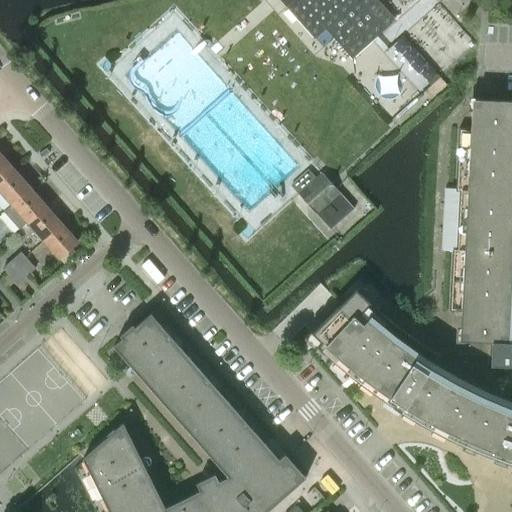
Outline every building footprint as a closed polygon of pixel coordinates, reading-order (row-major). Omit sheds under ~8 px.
[(292,0),(293,1),(295,3),(289,9),(314,38),(325,28),(352,57),(393,20),(375,0),(292,0)] [(355,289),(340,304),(333,311),(312,333),(314,335),(319,341),(321,343),(317,347),(329,357),(340,366),(351,375),(357,380),(363,385),(370,390),(377,395),(385,401),(394,407),(402,412),(443,435),(486,454),(511,462),(511,343),(508,343),(511,260),(511,101),(472,99),(470,129),(459,128),(455,191),(459,191),(456,248),(452,248),(449,311),(461,311),(459,341),(492,343),(490,365),(511,366),(511,367),(508,378),(499,399),(495,400),(473,390),(452,379),(431,367),(439,355),(409,335),(381,313),(355,289)] [(0,182),(14,170),(0,154),(0,182)] [(290,185),(330,230),(354,208),(321,173),(316,178),(307,169),(290,185)] [(14,170),(0,182),(0,191),(11,204),(30,189),(14,170)] [(11,204),(3,212),(19,230),(27,222),(45,206),(30,189),(11,204)] [(45,206),(27,222),(43,240),(61,224),(45,206)] [(61,224),(43,240),(59,259),(77,243),(61,224)] [(19,269),(28,261),(21,253),(12,261),(19,269)] [(35,269),(28,261),(19,269),(12,261),(3,268),(17,284),(35,269)] [(83,460),(74,469),(95,511),(266,511),(306,477),(308,475),(288,452),(285,454),(272,438),(265,444),(256,432),(262,427),(244,407),(238,412),(218,389),(224,384),(206,364),(200,369),(180,346),(185,341),(168,321),(162,326),(151,314),(135,327),(132,324),(120,336),(122,338),(113,346),(228,477),(219,481),(215,474),(196,483),(200,491),(165,508),(123,423),(83,458),(83,460)]
